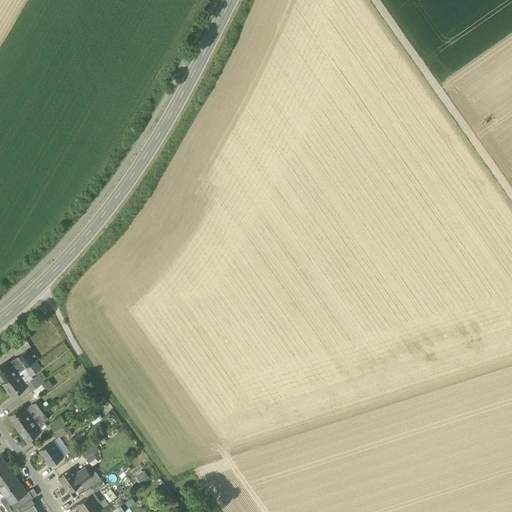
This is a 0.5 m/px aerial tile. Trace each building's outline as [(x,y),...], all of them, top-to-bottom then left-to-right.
[(26,367),(27,366),(35,361),(27,350),(18,356),(26,367)] [(18,356),(8,360),(17,373),(25,368),(26,367),(18,356)] [(0,365),(0,379),(3,383),(17,373),(8,360),(0,365)] [(37,364),(35,361),(27,366),(30,369),(37,364)] [(30,369),(34,375),(41,370),(37,364),(30,369)] [(25,383),(32,378),(25,368),(17,373),(25,383)] [(25,383),(17,373),(3,383),(12,396),(26,386),(25,383)] [(37,374),(32,378),(25,383),(31,391),(33,389),(42,383),(43,382),(37,374)] [(43,382),(42,383),(46,388),(47,390),(54,385),(49,378),(43,382)] [(37,394),(46,388),(42,383),(33,389),(37,394)] [(33,404),(39,413),(45,408),(39,400),(33,404)] [(32,403),(25,408),(31,418),(39,413),(33,404),(32,403)] [(8,415),(17,428),(31,418),(25,408),(22,405),(8,415)] [(39,413),(44,420),(51,415),(45,408),(39,413)] [(39,413),(31,418),(40,430),(47,425),(44,420),(39,413)] [(40,430),(31,418),(17,428),(26,441),(41,431),(40,430)] [(51,425),(56,431),(65,424),(60,418),(51,425)] [(56,431),(60,437),(69,430),(65,424),(56,431)] [(39,449),(50,464),(63,456),(52,440),(39,449)] [(93,443),(81,452),(85,457),(93,451),(97,449),(93,443)] [(71,458),(81,452),(77,446),(68,453),(71,458)] [(93,451),(85,457),(88,462),(97,456),(93,451)] [(0,482),(12,474),(8,469),(9,468),(0,455),(0,482)] [(85,467),(75,473),(81,482),(91,475),(90,474),(85,467)] [(82,483),(81,482),(75,473),(71,468),(58,476),(69,492),(81,483),(82,483)] [(134,476),(139,483),(149,476),(144,469),(134,476)] [(85,489),(91,484),(101,478),(95,470),(90,474),(91,475),(81,482),(82,483),(81,483),(85,489)] [(15,479),(12,474),(0,482),(0,486),(11,502),(11,503),(19,497),(26,493),(16,479),(15,479)] [(101,478),(91,484),(95,490),(96,491),(105,484),(101,478)] [(91,484),(85,489),(82,491),(86,497),(90,494),(94,491),(95,490),(91,484)] [(26,493),(19,497),(23,503),(30,499),(37,494),(33,488),(26,493)] [(94,491),(90,494),(96,504),(101,501),(94,491)] [(77,503),(83,511),(96,511),(100,509),(96,504),(90,494),(86,497),(77,503)] [(21,505),(23,503),(19,497),(11,503),(11,502),(8,504),(12,510),(21,505)] [(131,497),(123,502),(127,507),(135,502),(131,497)] [(101,501),(96,504),(100,509),(109,503),(104,498),(101,501)] [(34,504),(30,499),(23,503),(21,505),(24,510),(34,504)] [(118,506),(122,511),(122,510),(127,507),(123,502),(118,506)]
